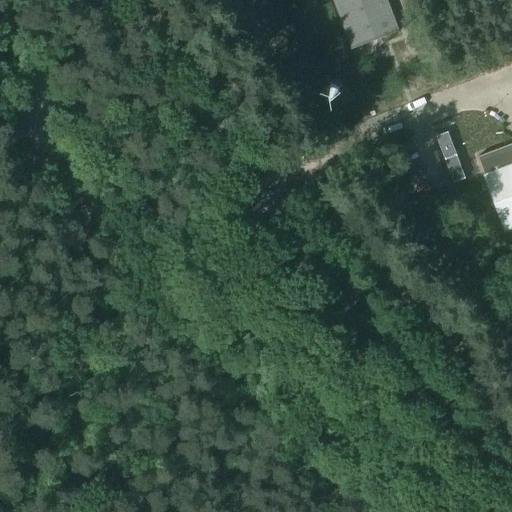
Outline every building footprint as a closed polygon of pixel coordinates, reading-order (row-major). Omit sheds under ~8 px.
[(334,0),(336,4),(334,5),(335,5),(336,5),(342,19),(340,19),(340,20),(342,19),(347,33),(346,34),(346,35),(348,34),(353,48),(350,49),(351,50),(378,40),(398,32),(398,30),(395,32),(390,18),(392,17),(391,16),(390,17),(384,3),(386,3),(386,2),(384,2),(383,0),(334,0)] [(407,7),(408,12),(416,31),(427,26),(418,3),(407,7)] [(345,90),(329,103),(337,112),(352,99),(345,90)] [(511,145),(477,158),(484,176),(483,176),(504,232),(511,229),(511,147),(511,145)] [(455,156),(444,160),(450,175),(452,181),(453,183),(465,179),(464,176),(462,171),(456,156),(455,156)]
